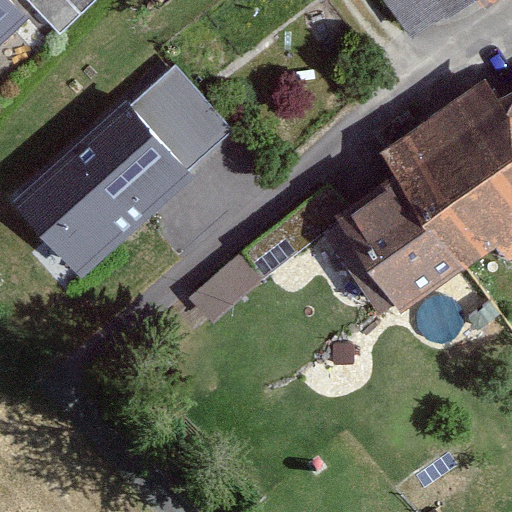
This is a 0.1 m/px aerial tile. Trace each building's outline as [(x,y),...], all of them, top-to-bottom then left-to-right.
[(9,0),(0,0),(0,44),(28,18),(9,0)] [(42,0),(65,25),(92,0),(42,0)] [(511,67),(389,149),(409,179),(337,227),(394,311),(506,236),(511,244),(511,67)] [(130,105),(17,204),(81,275),(193,176),(130,105)] [(211,301),(262,270),(249,249),(198,281),(211,301)]
